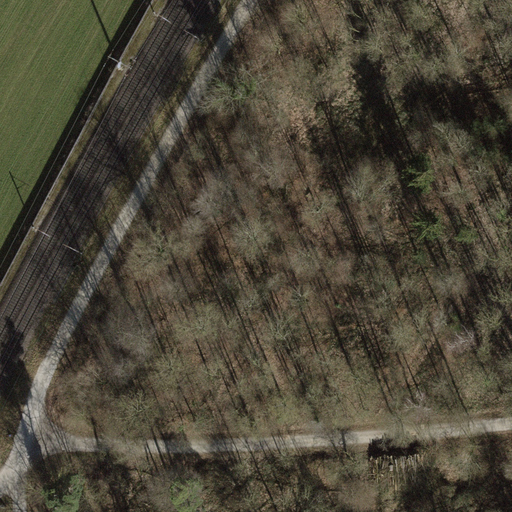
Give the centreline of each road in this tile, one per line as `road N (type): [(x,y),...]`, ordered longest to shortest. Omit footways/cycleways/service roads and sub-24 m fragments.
road 1 (track): [(511,433),(208,450),(56,441),(22,430),(19,511)]
road 2 (track): [(249,0),(0,468)]
